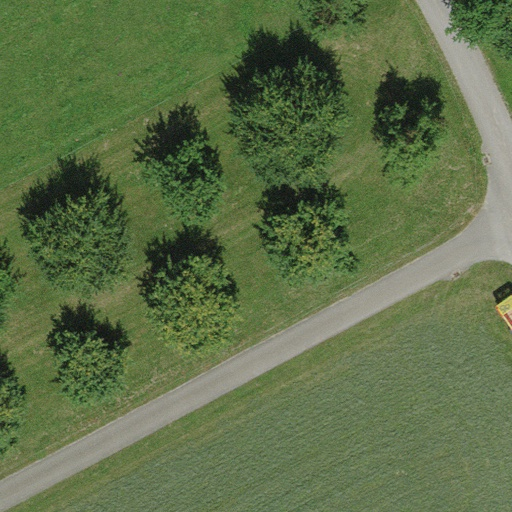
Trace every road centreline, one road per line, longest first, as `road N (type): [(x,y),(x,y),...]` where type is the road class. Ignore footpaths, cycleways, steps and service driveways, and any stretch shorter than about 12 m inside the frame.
road 1 (residential): [(511,230),(0,504)]
road 2 (unclassified): [(511,157),(437,0)]
